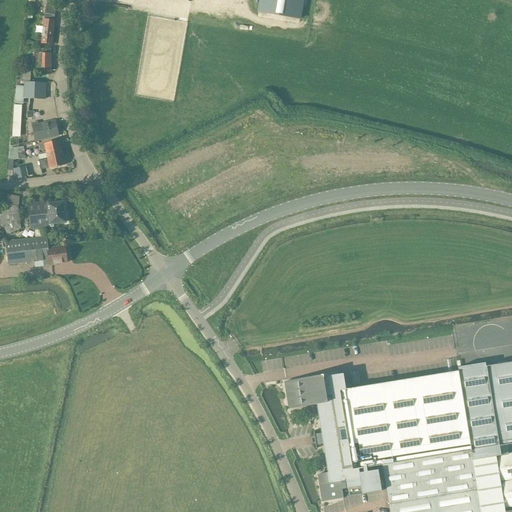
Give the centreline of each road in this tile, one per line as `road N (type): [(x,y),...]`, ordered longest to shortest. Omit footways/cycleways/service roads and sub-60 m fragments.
road 1 (tertiary): [(165,273),(216,239),(319,199),(423,188),(511,201)]
road 2 (residential): [(301,511),(248,393),(165,273)]
road 3 (unclassified): [(0,353),(70,331),(165,273)]
road 4 (tertiary): [(88,173),(60,89),(68,0)]
road 5 (tertiary): [(165,273),(88,173)]
